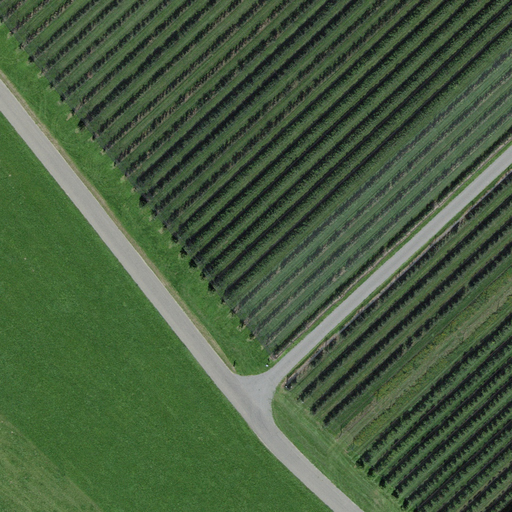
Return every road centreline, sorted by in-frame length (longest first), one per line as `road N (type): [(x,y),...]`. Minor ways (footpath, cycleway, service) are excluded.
road 1 (track): [(351,511),(247,404),(0,92)]
road 2 (track): [(247,404),(511,157)]
